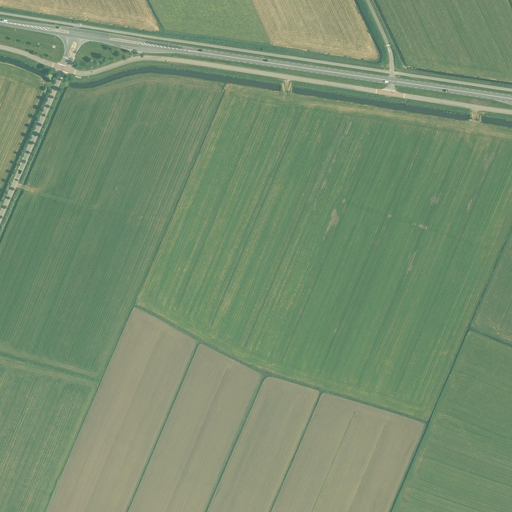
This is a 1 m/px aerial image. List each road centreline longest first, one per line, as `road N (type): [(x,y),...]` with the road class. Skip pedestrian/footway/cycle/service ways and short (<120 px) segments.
road 1 (unclassified): [(389,94),(169,59),(89,74),(64,68)]
road 2 (primary): [(391,81),(77,34)]
road 3 (tertiary): [(0,218),(64,68)]
road 4 (unclassified): [(511,112),(389,94)]
road 5 (primary): [(511,99),(391,81)]
